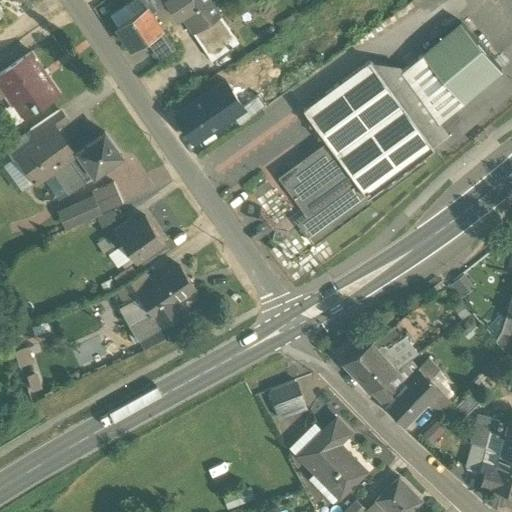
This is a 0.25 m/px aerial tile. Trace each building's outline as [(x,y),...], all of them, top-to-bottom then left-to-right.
[(141,0),(132,0),(121,7),(128,18),(146,7),(141,0)] [(210,0),(141,0),(146,7),(147,6),(151,12),(166,1),(177,18),(182,15),(194,33),(220,15),(210,0)] [(128,18),(118,25),(133,49),(163,29),(151,12),(147,6),(146,7),(128,18)] [(220,15),(194,33),(212,60),(230,48),(231,49),(233,47),(232,46),(238,42),(220,15)] [(462,22),(423,54),(386,83),(402,104),(412,118),(423,110),(434,125),(423,132),(433,146),(449,134),(439,120),(463,101),(502,70),(462,22)] [(31,50),(0,71),(0,83),(5,91),(4,91),(12,103),(16,100),(26,115),(60,91),(31,50)] [(371,61),(305,109),(310,116),(309,125),(318,127),(319,128),(317,137),(326,138),(330,144),(336,152),(402,104),(386,83),(371,61)] [(225,81),(177,114),(194,139),(221,121),(210,105),(226,94),(228,96),(233,93),(225,81)] [(402,104),(336,152),(356,180),(367,194),(384,182),(421,155),(433,146),(423,132),(434,125),(423,110),(412,118),(402,104)] [(60,107),(30,127),(38,139),(39,138),(40,138),(56,127),(57,128),(68,120),(60,107)] [(57,128),(56,127),(40,138),(39,138),(38,139),(18,153),(35,176),(34,177),(36,179),(54,166),(74,152),(57,128)] [(104,130),(77,150),(95,174),(122,154),(104,130)] [(330,144),(315,154),(313,154),(313,156),(299,166),(298,166),(297,167),(291,172),(289,184),(310,213),(356,180),(336,152),(330,144)] [(74,152),(54,166),(72,191),(95,174),(77,150),(74,152)] [(421,155),(384,182),(389,188),(425,162),(421,155)] [(310,213),(298,222),(313,243),(389,188),(384,182),(367,194),(356,180),(310,213)] [(114,181),(92,190),(102,212),(124,203),(114,181)] [(102,212),(92,193),(61,207),(70,226),(102,212)] [(146,216),(133,225),(128,219),(115,228),(137,260),(164,242),(146,216)] [(131,265),(114,277),(120,285),(137,274),(131,265)] [(153,284),(140,294),(141,295),(150,306),(130,323),(138,339),(163,325),(185,310),(178,299),(196,287),(180,265),(153,284)] [(143,271),(118,288),(128,303),(141,295),(140,294),(140,293),(153,284),(143,271)] [(476,286),(467,274),(452,285),(462,297),(476,286)] [(499,343),(511,353),(511,316),(508,315),(499,343)] [(404,316),(398,321),(402,326),(408,321),(404,316)] [(398,321),(387,329),(394,339),(399,346),(411,338),(402,326),(398,321)] [(387,329),(347,357),(361,376),(387,357),(381,349),(394,339),(387,329)] [(420,352),(413,342),(401,350),(409,360),(420,352)] [(419,367),(404,382),(408,385),(401,392),(386,377),(370,388),(406,424),(428,403),(442,389),(419,367)] [(295,380),(270,389),(280,415),(304,406),(295,380)] [(442,389),(428,403),(438,413),(452,399),(442,389)] [(492,417),(483,414),(481,423),(489,426),(492,417)] [(337,417),(299,454),(316,471),(340,496),(353,482),(348,477),(361,465),(339,442),(350,431),(337,417)] [(475,445),(500,452),(507,427),(503,426),(505,420),(492,417),(489,426),(481,423),(475,445)] [(511,422),(509,421),(507,427),(500,452),(511,455),(511,422)] [(475,445),(469,466),(484,471),(487,463),(496,466),(500,452),(475,445)] [(511,455),(500,452),(496,466),(487,463),(481,483),(491,485),(490,486),(511,492),(511,455)] [(340,496),(316,471),(309,478),(333,502),(340,496)] [(423,499),(400,477),(378,500),(390,511),(414,511),(413,510),(423,499)] [(357,500),(344,511),(362,511),(366,509),(357,500)]
